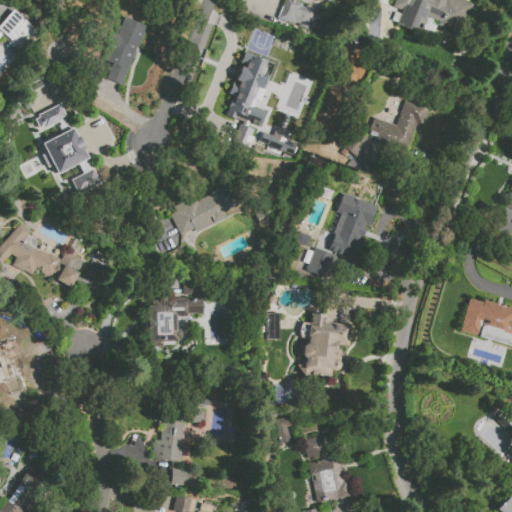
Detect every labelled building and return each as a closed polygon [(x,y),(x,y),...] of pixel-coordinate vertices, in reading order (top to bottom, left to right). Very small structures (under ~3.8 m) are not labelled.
[(296,0),(296,1),(302,4),(301,6),(304,7),(305,5),(315,8),(307,30),(278,19),(284,0),(296,0)] [(395,0),(460,0),(473,5),(461,35),(438,25),(434,36),(420,31),(418,34),(395,25),(401,12),(392,8),(395,0)] [(0,24),(13,10),(38,31),(19,53),(0,37),(0,24)] [(123,18),(144,26),(122,85),(106,79),(112,65),(100,60),(111,34),(116,36),(123,18)] [(239,78),(248,53),(272,62),(262,88),(270,90),(266,101),(263,100),(254,124),(233,117),(239,101),(234,100),(239,87),(241,88),(244,80),(239,78)] [(405,155),(373,144),(375,137),(369,135),(370,132),(368,131),(373,118),(395,126),(405,97),(430,106),(422,128),(415,126),(405,155)] [(65,118),(59,105),(32,116),(38,129),(65,118)] [(356,157),(336,142),(350,124),(370,140),(356,157)] [(40,142),(54,173),(75,164),(80,175),(67,180),(74,195),(97,185),(72,128),(40,142)] [(271,135),(259,132),(256,145),(292,153),(294,144),(285,142),(288,132),(272,129),(271,135)] [(169,216),(175,213),(172,208),(194,196),(197,201),(209,195),(208,193),(227,183),(239,205),(224,213),(226,218),(195,234),(193,229),(180,236),(169,216)] [(339,215),(335,213),(343,194),(376,207),(368,227),(364,225),(363,228),(365,229),(361,238),(360,237),(359,239),(370,244),(362,264),(328,250),(334,234),(332,233),(339,215)] [(0,245),(20,224),(29,232),(23,239),(23,240),(21,242),(40,252),(40,251),(47,255),(48,254),(60,260),(64,252),(78,259),(78,260),(82,262),(77,272),(77,273),(69,288),(54,281),(57,276),(52,274),(50,276),(35,268),(31,276),(11,266),(15,258),(10,255),(0,265),(0,245)] [(313,248),(333,256),(324,279),(304,271),(313,248)] [(194,299),(194,298),(201,298),(201,315),(194,315),(194,314),(185,314),(185,317),(177,317),(177,320),(174,321),(175,342),(173,342),(174,345),(162,345),(162,347),(149,347),(149,343),(146,343),(146,306),(149,306),(149,301),(152,301),(152,297),(165,296),(165,299),(185,298),(185,300),(194,299)] [(459,332),(468,299),(482,303),(483,301),(511,308),(511,341),(509,346),(459,332)] [(338,370),(336,371),(333,372),(331,371),(330,377),(311,375),(311,371),(303,377),(296,366),(304,360),(304,359),(302,359),(301,357),(302,347),(305,345),(306,345),(307,339),(300,338),(302,323),(309,323),(310,313),(329,315),(328,323),(349,325),(347,347),(337,346),(337,350),(339,351),(338,361),(340,363),(340,365),(339,368),(338,370)] [(265,314),(278,314),(278,341),(265,341),(265,314)] [(0,344),(15,339),(22,359),(17,360),(28,390),(9,397),(3,383),(0,384),(0,344)] [(199,421),(199,409),(187,408),(187,421),(199,421)] [(291,424),(288,415),(269,421),(277,444),(288,441),(284,427),(291,424)] [(150,459),(178,462),(182,419),(162,417),(159,440),(152,440),(150,459)] [(316,503),(307,464),(321,461),(320,458),(307,461),(303,440),(324,436),(325,443),(334,441),(342,481),(347,480),(350,496),(316,503)] [(168,484),(195,486),(195,469),(169,467),(168,484)] [(29,511),(0,511),(0,508),(5,501),(6,502),(25,474),(38,483),(26,502),(33,507),(29,511)] [(511,511),(497,511),(495,510),(511,492),(511,511)] [(171,511),(174,496),(195,501),(192,511),(171,511)] [(195,511),(196,511),(198,511),(201,497),(213,500),(212,506),(214,506),(212,511),(195,511)]
